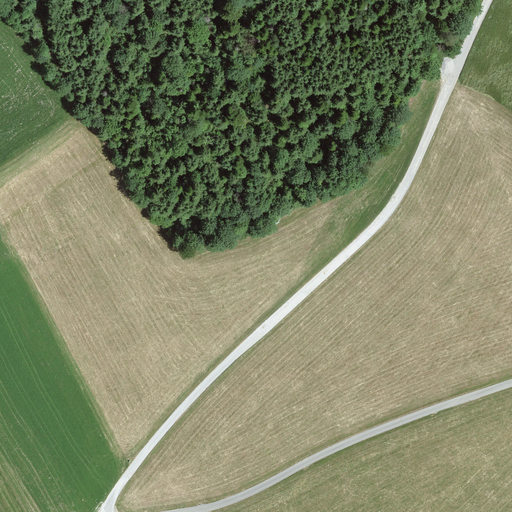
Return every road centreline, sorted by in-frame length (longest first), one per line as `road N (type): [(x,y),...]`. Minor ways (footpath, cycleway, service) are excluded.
road 1 (track): [(488,0),(385,216),(191,397),(105,511)]
road 2 (track): [(187,511),(295,473),(364,434),(511,385)]
